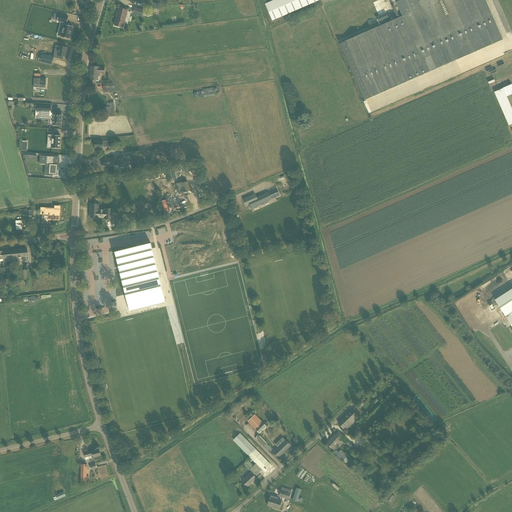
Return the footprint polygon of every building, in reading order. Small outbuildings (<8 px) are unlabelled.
[(364,100),(503,39),(485,0),(400,0),(396,2),(402,16),(340,44),(364,100)] [(135,7),(133,14),(143,16),(143,15),(147,16),(146,18),(150,19),(151,17),(154,18),(155,15),(145,12),(145,10),(135,7)] [(123,28),(128,11),(119,8),(114,25),(123,28)] [(391,20),(389,15),(379,20),(381,25),(391,20)] [(64,37),(72,40),(75,27),(68,25),(69,24),(71,18),(61,16),(60,21),(65,23),(64,27),(66,27),(64,37)] [(63,55),(66,55),(68,46),(60,44),(58,53),(55,52),(54,56),(62,57),(63,55)] [(40,62),(52,65),(54,58),(42,55),(40,62)] [(99,67),(91,66),(90,80),(90,83),(96,83),(96,82),(99,82),(99,76),(98,76),(99,67)] [(104,92),(111,92),(111,82),(103,82),(103,89),(104,89),(104,92)] [(204,97),(215,96),(214,88),(203,89),(204,97)] [(511,108),(507,96),(503,88),(494,92),(509,125),(511,123),(511,108)] [(62,113),(52,112),(52,106),(36,105),(35,111),(41,111),(41,118),(52,119),(52,125),(52,126),(61,126),(62,113)] [(52,148),(61,149),(61,136),(53,135),(49,135),(49,140),(53,140),(52,148)] [(103,141),(95,141),(95,148),(98,148),(98,150),(102,150),(102,146),(111,147),(111,141),(103,140),(103,141)] [(54,157),(40,156),(41,156),(40,164),(49,165),(48,175),(53,176),(53,175),(57,175),(58,164),(54,164),(54,157)] [(103,168),(115,166),(114,157),(101,159),(103,168)] [(117,158),(119,168),(125,167),(124,157),(117,158)] [(178,167),(170,169),(170,171),(168,171),(170,180),(177,179),(176,173),(181,171),(180,167),(179,164),(177,164),(178,167)] [(176,184),(178,192),(183,191),(186,190),(190,189),(188,181),(182,183),(182,182),(176,184)] [(268,193),(256,198),(255,194),(243,200),(246,207),(250,205),(250,206),(249,207),(250,209),(271,200),(271,199),(276,196),(279,195),(277,189),(268,193)] [(99,205),(91,204),(90,218),(98,218),(98,217),(104,217),(104,218),(112,219),(112,209),(105,209),(105,212),(98,211),(99,205)] [(59,220),(60,209),(52,209),(52,210),(49,210),(48,215),(42,215),(41,225),(48,225),(48,219),(59,220)] [(165,303),(163,294),(163,293),(159,294),(159,292),(161,291),(162,290),(161,287),(151,244),(115,253),(129,312),(130,311),(129,308),(164,300),(165,303)] [(26,248),(5,251),(6,262),(18,260),(18,257),(22,257),(23,261),(27,260),(27,257),(26,248)] [(19,272),(20,280),(29,280),(28,269),(19,270),(19,272)] [(511,288),(495,299),(511,326),(511,288)] [(357,416),(351,410),(338,423),(345,430),(352,423),(351,423),(353,422),(352,421),(357,416)] [(267,422),(265,424),(255,414),(248,421),(259,433),(266,426),(266,425),(268,423),(267,422)] [(355,437),(361,431),(358,428),(352,434),(355,437)] [(233,439),(264,471),(271,465),(240,432),(233,439)] [(343,436),(342,435),(338,432),(329,442),(330,442),(327,444),(331,448),(333,450),(336,447),(336,448),(338,446),(338,445),(341,441),(340,440),(343,436)] [(267,444),(258,435),(256,438),(265,446),(267,444)] [(279,458),(291,446),(285,440),(282,437),(275,444),(278,447),(273,451),(279,458)] [(348,446),(354,451),(353,451),(355,453),(359,449),(357,447),(356,447),(345,437),(343,440),(349,445),(348,446)] [(93,458),(101,456),(100,451),(99,451),(99,449),(91,451),(83,454),(85,458),(93,455),(93,458)] [(351,458),(343,451),(341,450),(339,452),(336,449),(334,452),(342,459),(346,463),(351,458)] [(249,470),(253,466),(248,460),(244,464),(249,470)] [(81,482),(86,482),(87,464),(81,464),(81,465),(78,465),(78,468),(81,468),(81,482)] [(242,481),(247,487),(256,478),(251,472),(242,481)] [(281,490),(279,496),(289,499),(292,489),(282,487),(278,486),(277,489),(281,490)] [(292,500),(296,501),(300,489),(295,487),(292,500)] [(390,494),(386,500),(391,503),(395,497),(390,494)] [(279,508),(281,504),(282,500),(270,497),(267,505),(272,507),(272,506),(279,508)]
